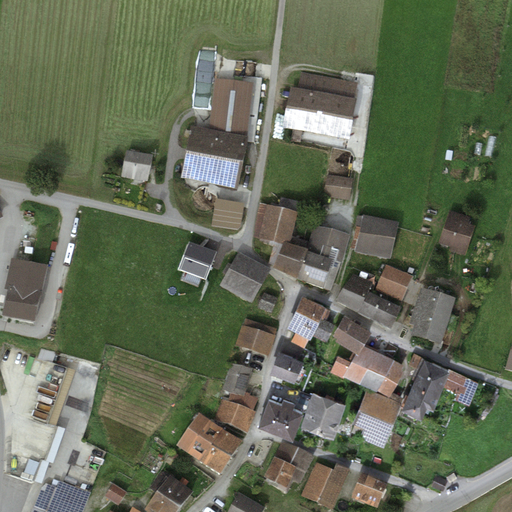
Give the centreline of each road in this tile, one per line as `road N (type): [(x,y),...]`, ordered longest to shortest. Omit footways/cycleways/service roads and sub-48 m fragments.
road 1 (track): [(246,250),(282,0)]
road 2 (residential): [(290,288),(412,348),(511,385)]
road 3 (residential): [(252,432),(447,500)]
road 4 (residential): [(290,288),(252,432)]
